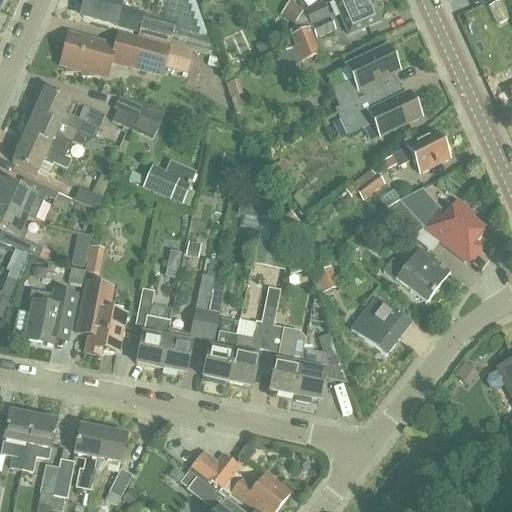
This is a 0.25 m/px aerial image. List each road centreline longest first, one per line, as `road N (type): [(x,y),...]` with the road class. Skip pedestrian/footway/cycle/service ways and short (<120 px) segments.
road 1 (residential): [(365,449),(0,370)]
road 2 (residential): [(365,449),(477,320),(511,301)]
road 3 (tertiary): [(511,189),(426,0)]
